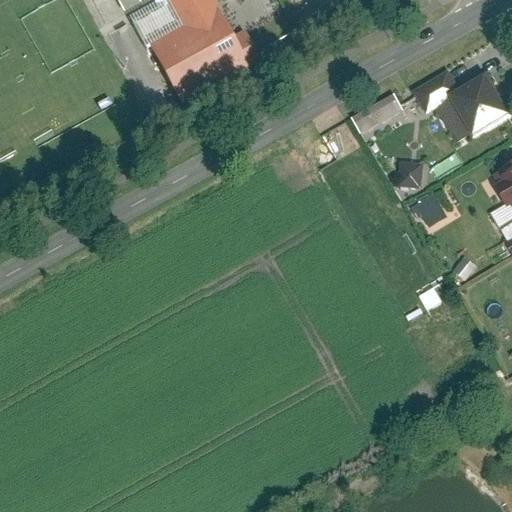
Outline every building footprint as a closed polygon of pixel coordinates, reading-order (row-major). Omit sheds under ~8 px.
[(253,43),(243,49),(216,0),(172,0),(190,31),(149,53),(177,106),(252,66),(263,60),(253,43)] [(460,89),(450,71),(414,93),(429,116),(455,100),(451,95),(460,89)] [(460,89),(451,95),(455,100),(476,136),(511,114),(511,109),(489,72),(460,89)] [(392,95),(348,118),(358,136),(401,113),(392,95)] [(393,189),(417,192),(422,167),(398,163),(393,189)] [(511,176),(484,192),(499,219),(490,225),(509,258),(511,255),(511,176)] [(433,196),(408,209),(415,222),(420,219),(426,231),(446,220),(433,196)] [(477,268),(467,259),(453,275),(464,284),(477,268)]
